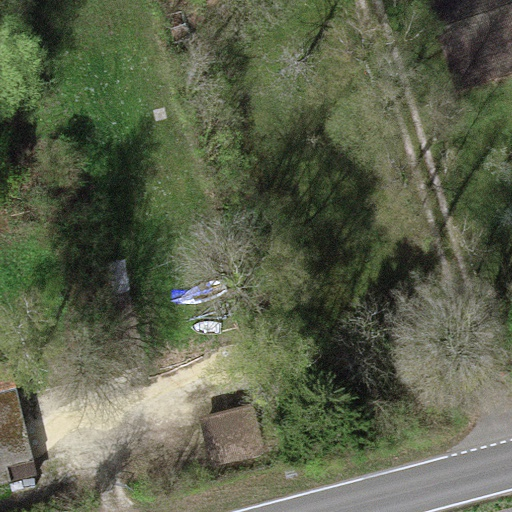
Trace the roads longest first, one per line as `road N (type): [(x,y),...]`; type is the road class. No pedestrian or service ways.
road 1 (unknown): [(498,474),(376,0)]
road 2 (secondary): [(511,470),(354,511)]
